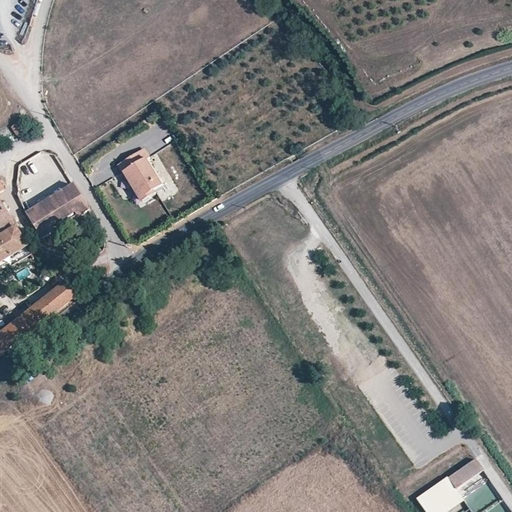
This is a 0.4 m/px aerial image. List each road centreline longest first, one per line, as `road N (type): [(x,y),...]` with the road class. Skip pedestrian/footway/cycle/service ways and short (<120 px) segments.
road 1 (tertiary): [(511,67),(451,89),(277,178),(126,266)]
road 2 (unclassified): [(0,59),(102,214),(126,266)]
road 3 (tertiary): [(126,266),(0,372)]
